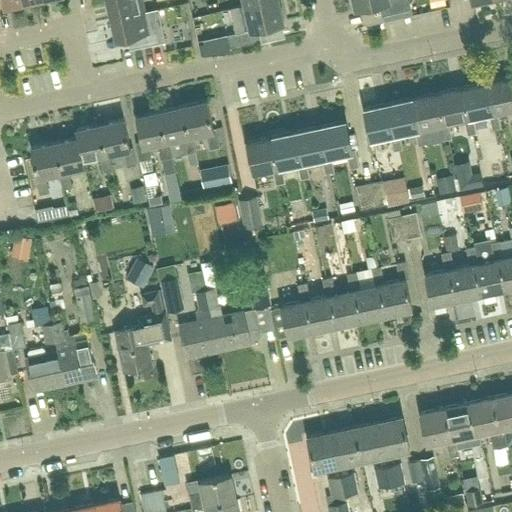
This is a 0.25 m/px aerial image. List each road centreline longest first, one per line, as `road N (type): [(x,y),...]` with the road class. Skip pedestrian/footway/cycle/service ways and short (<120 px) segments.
road 1 (residential): [(0,465),(259,410)]
road 2 (residential): [(259,410),(511,353)]
road 3 (residential): [(85,93),(330,41)]
road 4 (residential): [(330,41),(368,56),(511,26)]
road 5 (residential): [(85,93),(71,25),(0,41)]
